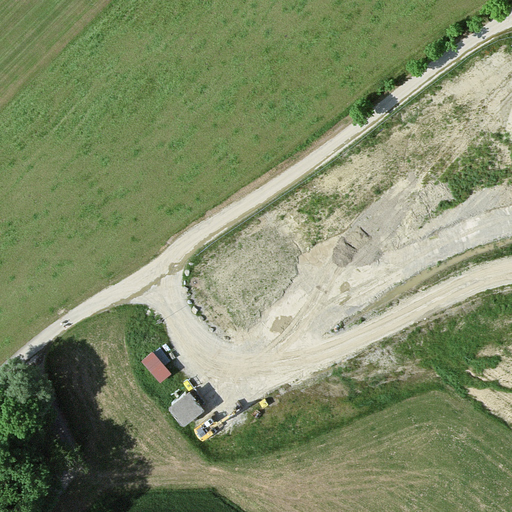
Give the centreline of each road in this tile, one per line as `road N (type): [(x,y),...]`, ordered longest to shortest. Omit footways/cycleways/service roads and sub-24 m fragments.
road 1 (unclassified): [(511,17),(0,373)]
road 2 (track): [(148,271),(209,358),(249,376),(310,363),(446,293),(511,275)]
